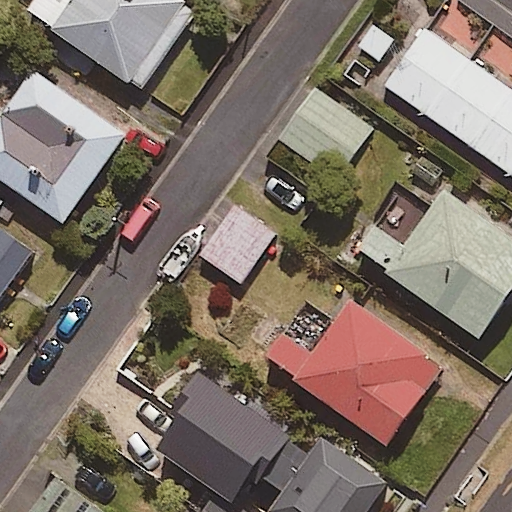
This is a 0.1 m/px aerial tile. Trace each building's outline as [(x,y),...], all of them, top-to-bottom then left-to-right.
[(200,14),(179,0),(42,0),(32,14),(143,94),(200,14)] [(511,91),(426,31),(387,87),(511,174),(511,91)] [(130,138),(41,75),(4,126),(0,122),(0,176),(68,225),(130,138)] [(375,131),(317,91),(283,141),(340,181),(375,131)] [(511,301),(511,233),(421,168),(360,252),(483,341),(511,301)] [(0,303),(35,255),(0,229),(0,207),(2,204),(0,202),(0,303)] [(278,236),(237,208),(203,257),(244,285),(278,236)] [(446,371),(356,306),(318,359),(289,338),(271,363),(391,448),(446,371)] [(241,511),(292,438),(210,382),(159,456),(240,511),(241,511)] [(374,511),(391,490),(330,445),(279,511),(374,511)]
